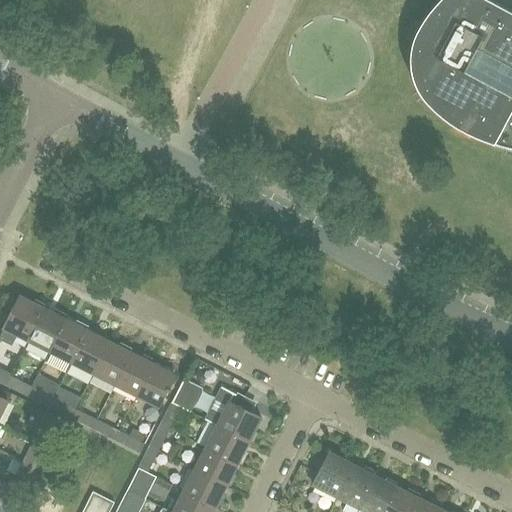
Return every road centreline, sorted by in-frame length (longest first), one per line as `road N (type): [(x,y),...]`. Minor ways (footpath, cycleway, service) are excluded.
road 1 (tertiary): [(511,337),(55,98)]
road 2 (residential): [(313,392),(46,259)]
road 3 (residential): [(511,496),(313,392)]
road 4 (residential): [(253,511),(313,392)]
road 5 (residential): [(0,208),(55,98)]
